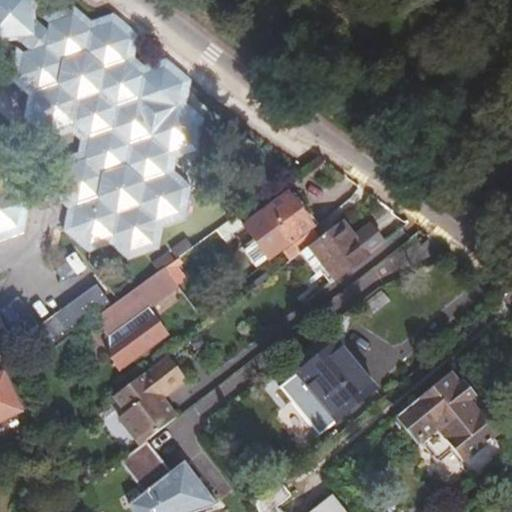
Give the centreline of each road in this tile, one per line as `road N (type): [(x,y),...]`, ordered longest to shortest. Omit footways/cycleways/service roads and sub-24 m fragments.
road 1 (residential): [(130,0),(511,286)]
road 2 (unknown): [(184,457),(178,437),(190,420),(440,233)]
